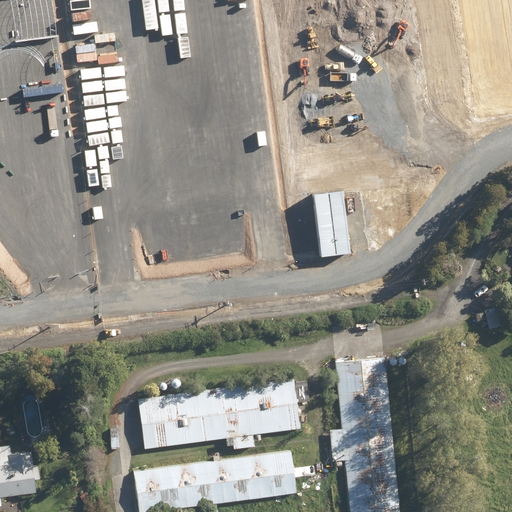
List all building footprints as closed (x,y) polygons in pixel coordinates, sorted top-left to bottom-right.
[(290,37),(274,40),(285,115),(301,112),(290,37)] [(273,39),(260,41),(270,119),(283,117),(273,39)] [(141,58),(96,60),(99,108),(143,106),(141,58)] [(236,168),(206,172),(210,202),(240,198),(236,168)] [(375,185),(355,187),(356,198),(375,196),(375,185)] [(313,197),(321,260),(350,256),(342,193),(313,197)] [(485,310),(489,329),(508,324),(504,305),(485,310)] [(345,459),(350,511),(399,511),(385,358),(336,362),(342,429),(330,430),(333,460),(345,459)] [(293,378),(138,398),(144,448),(237,436),(238,448),(255,446),(253,434),(255,434),(255,440),(260,439),(259,433),(300,428),(293,378)] [(0,511),(21,511),(15,511),(0,511),(0,505),(1,505),(1,503),(4,503),(3,496),(35,491),(34,479),(39,478),(38,464),(32,464),(30,450),(11,453),(10,444),(0,445),(0,511)] [(133,471),(138,511),(144,511),(296,492),(291,450),(219,459),(219,453),(213,454),(213,460),(133,471)] [(87,490),(79,496),(87,505),(94,499),(87,490)]
